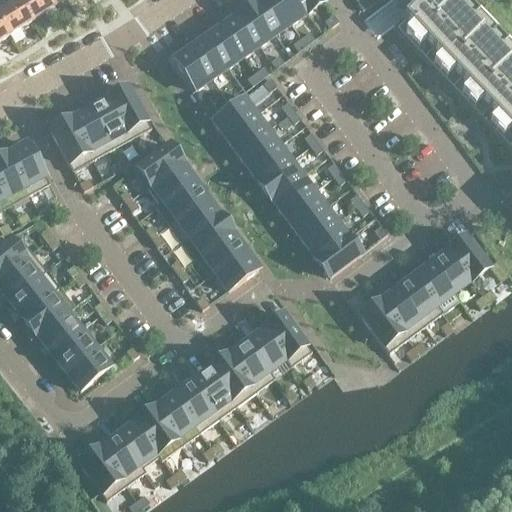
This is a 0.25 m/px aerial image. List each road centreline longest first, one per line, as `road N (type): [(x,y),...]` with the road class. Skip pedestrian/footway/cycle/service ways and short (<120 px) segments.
road 1 (residential): [(15,96),(75,205),(180,352)]
road 2 (residential): [(358,34),(480,191),(426,228)]
road 3 (residential): [(358,34),(309,70),(426,228)]
road 4 (residential): [(180,352),(67,434),(0,347)]
road 5 (residential): [(179,0),(15,96)]
